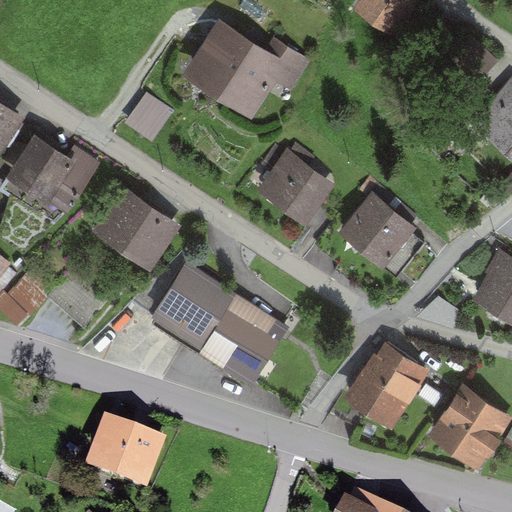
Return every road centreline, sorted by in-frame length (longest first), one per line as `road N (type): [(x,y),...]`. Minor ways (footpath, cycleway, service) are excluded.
road 1 (residential): [(0,74),(385,318)]
road 2 (tertiary): [(303,443),(0,344)]
road 3 (tertiary): [(511,505),(303,443)]
road 4 (residential): [(385,318),(511,204)]
road 5 (residential): [(303,443),(385,318)]
road 6 (residential): [(385,318),(511,349)]
